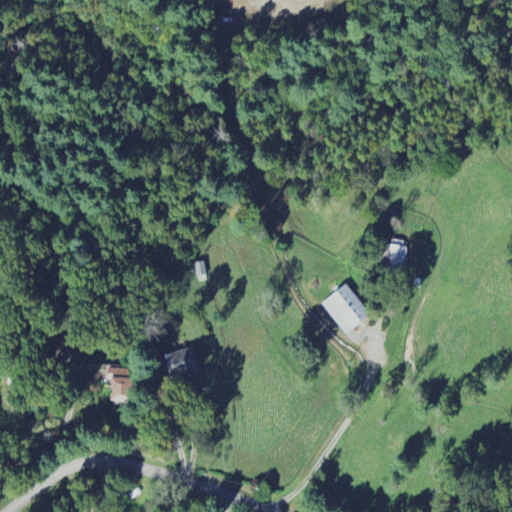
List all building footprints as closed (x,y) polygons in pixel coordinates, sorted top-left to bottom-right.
[(388,268),(404,270),(408,243),(392,241),(388,268)] [(323,303),(344,336),(370,319),(349,286),(323,303)] [(74,357),(66,338),(52,344),(59,363),(74,357)] [(165,379),(199,373),(194,350),(160,357),(165,379)] [(131,370),(110,369),(108,404),(129,405),(131,370)]
